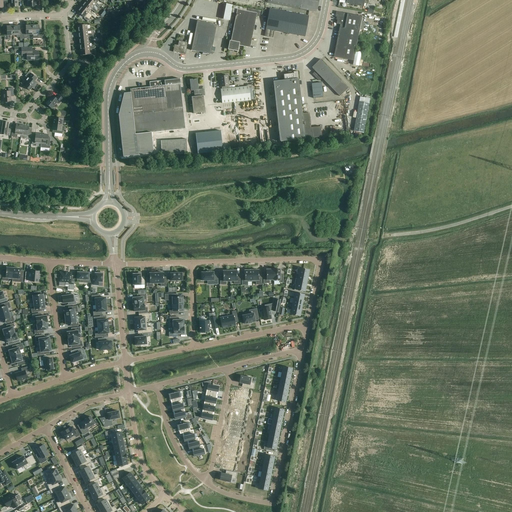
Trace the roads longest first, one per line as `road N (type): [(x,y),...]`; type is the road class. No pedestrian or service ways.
road 1 (track): [(137,221),(159,220),(203,191),(266,200),(331,179),(343,192),(341,207),(310,213),(288,240),(257,245),(260,260)]
road 2 (track): [(124,166),(253,161),(366,138)]
road 3 (residential): [(204,480),(271,503),(302,350)]
road 4 (secondary): [(151,52),(182,68),(294,56),(318,36),(326,0)]
road 5 (track): [(118,193),(326,179)]
road 6 (track): [(304,219),(277,216),(179,234),(143,225)]
road 7 (secondary): [(109,185),(110,84),(126,61),(151,52)]
road 8 (unclassified): [(382,235),(511,206)]
road 9 (residential): [(190,263),(316,262)]
